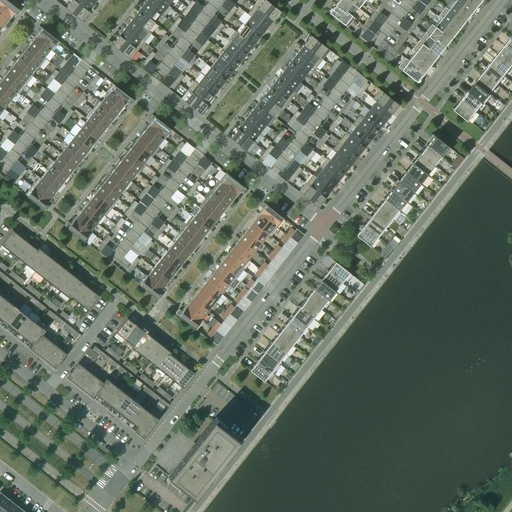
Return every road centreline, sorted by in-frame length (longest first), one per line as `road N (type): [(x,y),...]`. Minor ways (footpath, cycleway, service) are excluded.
road 1 (residential): [(323,225),(43,0)]
road 2 (residential): [(137,462),(323,225)]
road 3 (residential): [(323,225),(501,0)]
road 4 (residential): [(137,462),(0,355)]
road 5 (unclassified): [(124,478),(0,380)]
road 6 (unclassified): [(0,405),(110,491)]
